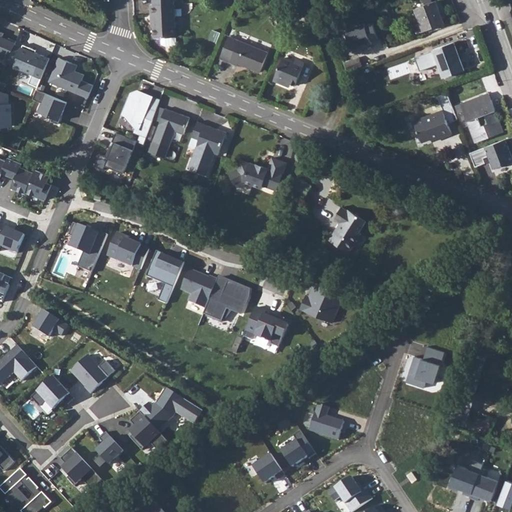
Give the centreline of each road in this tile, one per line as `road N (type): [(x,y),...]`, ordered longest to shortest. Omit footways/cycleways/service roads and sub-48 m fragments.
road 1 (track): [(511,220),(467,265),(92,511)]
road 2 (unclassified): [(511,213),(117,52)]
road 3 (residential): [(62,199),(145,219),(261,264),(278,280)]
road 4 (residential): [(117,52),(62,199)]
road 5 (residential): [(0,415),(41,458),(110,399)]
road 6 (track): [(329,140),(343,101),(314,0)]
road 7 (residential): [(363,447),(397,360),(383,319)]
road 8 (unclassified): [(117,52),(0,1)]
road 9 (residential): [(53,224),(0,335)]
